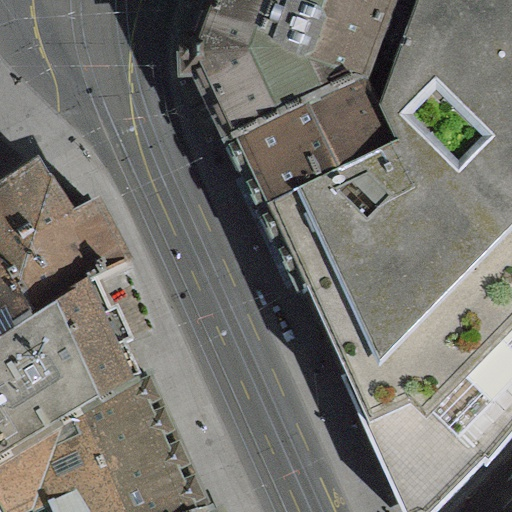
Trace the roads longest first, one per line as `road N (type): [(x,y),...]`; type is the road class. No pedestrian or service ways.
road 1 (residential): [(299,511),(134,141)]
road 2 (residential): [(134,141),(130,66),(160,0)]
